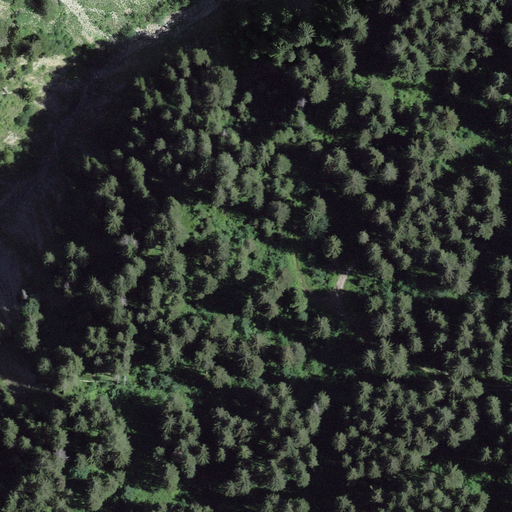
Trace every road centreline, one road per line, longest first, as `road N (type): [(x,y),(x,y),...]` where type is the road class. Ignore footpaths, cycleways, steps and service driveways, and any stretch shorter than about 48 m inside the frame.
road 1 (track): [(337,103),(294,197),(292,236),(307,286),(439,372),(511,385)]
road 2 (track): [(330,306),(366,247),(426,194),(511,165)]
